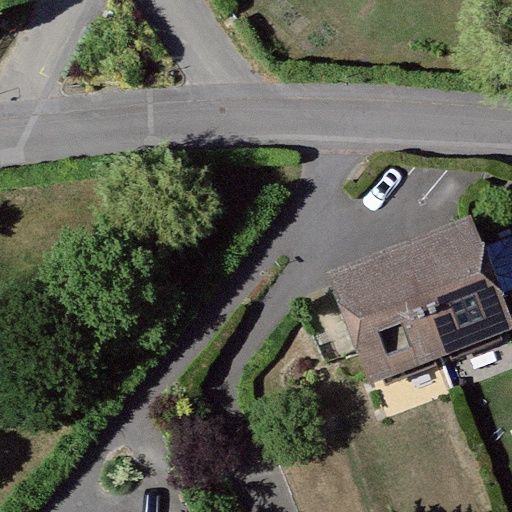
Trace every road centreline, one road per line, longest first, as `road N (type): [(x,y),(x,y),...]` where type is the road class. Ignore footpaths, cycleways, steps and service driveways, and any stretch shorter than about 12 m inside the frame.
road 1 (residential): [(328,117),(327,170),(294,222),(129,424)]
road 2 (residential): [(0,127),(241,113)]
road 3 (residential): [(328,117),(511,130)]
road 4 (residential): [(0,123),(63,0)]
road 5 (residential): [(241,113),(170,0)]
